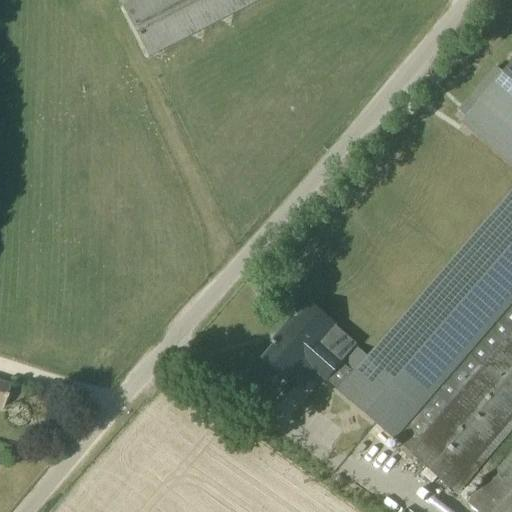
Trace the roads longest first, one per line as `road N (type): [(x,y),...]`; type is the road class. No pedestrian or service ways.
road 1 (unclassified): [(31,511),(469,0)]
road 2 (track): [(0,365),(116,405)]
